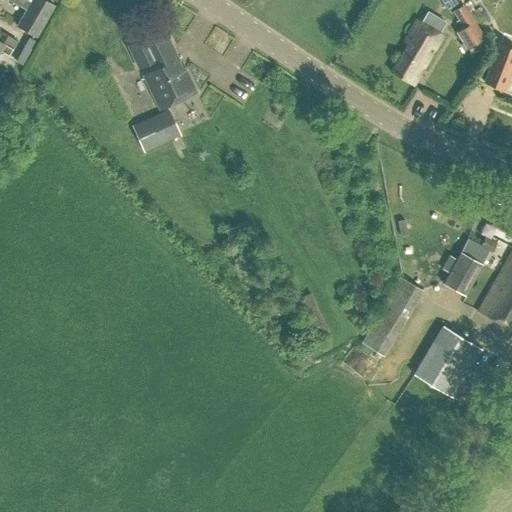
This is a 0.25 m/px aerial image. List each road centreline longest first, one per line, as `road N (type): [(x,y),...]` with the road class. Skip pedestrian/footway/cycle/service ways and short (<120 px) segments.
road 1 (tertiary): [(511,174),(383,115),(205,0)]
road 2 (unclassified): [(422,511),(511,391)]
